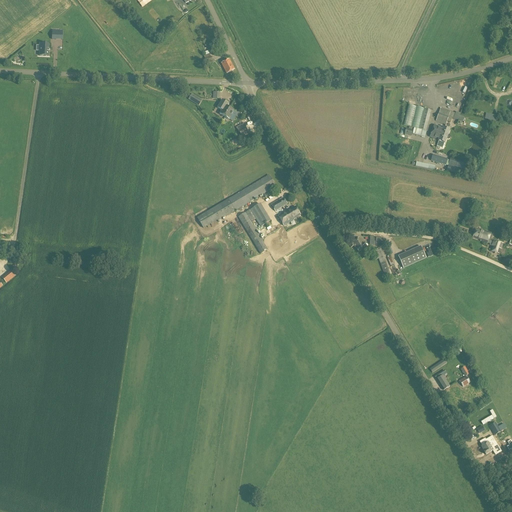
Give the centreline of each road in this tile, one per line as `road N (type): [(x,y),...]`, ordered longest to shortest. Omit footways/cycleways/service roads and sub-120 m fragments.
road 1 (tertiary): [(504,511),(246,84)]
road 2 (tertiary): [(0,70),(246,84)]
road 3 (track): [(511,270),(429,235),(334,229)]
road 4 (unknown): [(13,235),(38,72)]
road 5 (tertiary): [(246,84),(401,80)]
